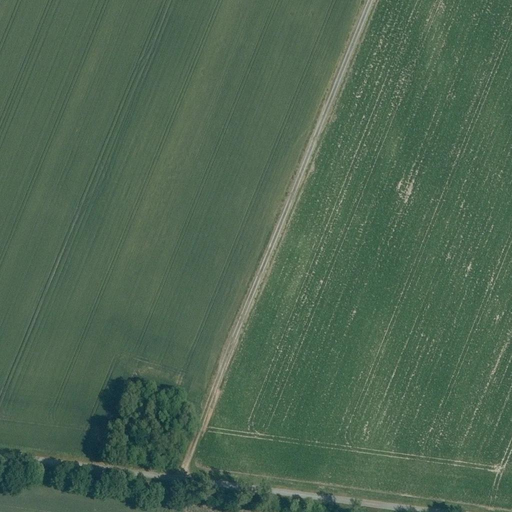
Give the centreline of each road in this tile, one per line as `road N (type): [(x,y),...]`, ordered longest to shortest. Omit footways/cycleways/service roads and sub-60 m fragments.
road 1 (track): [(369,0),(181,480)]
road 2 (unclassified): [(441,511),(0,459)]
